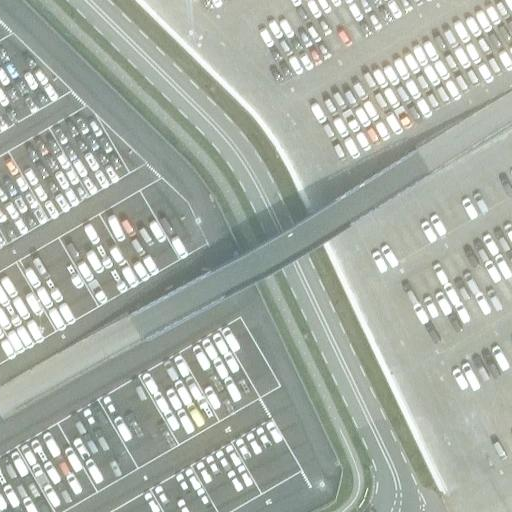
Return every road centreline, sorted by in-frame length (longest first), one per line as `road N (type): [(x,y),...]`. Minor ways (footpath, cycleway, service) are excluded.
road 1 (secondary): [(393,511),(398,483),(257,183),(222,132),(87,0)]
road 2 (unknown): [(68,511),(287,381)]
road 3 (unknown): [(321,187),(511,74)]
road 4 (unknown): [(511,141),(347,238)]
